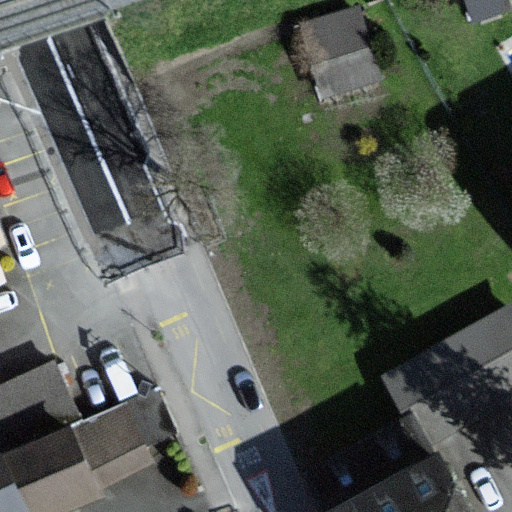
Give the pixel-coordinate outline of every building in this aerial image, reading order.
[(511,0),(466,0),(476,25),(511,11),(511,0)] [(379,79),(361,8),(307,22),(325,93),(379,79)] [(0,291),(11,288),(0,255),(0,291)] [(511,403),(511,308),(382,379),(422,452),(511,403)] [(173,438),(153,391),(79,423),(55,365),(0,387),(0,511),(55,511),(108,490),(104,482),(159,460),(153,447),(173,438)] [(472,511),(442,457),(343,511),(472,511)]
